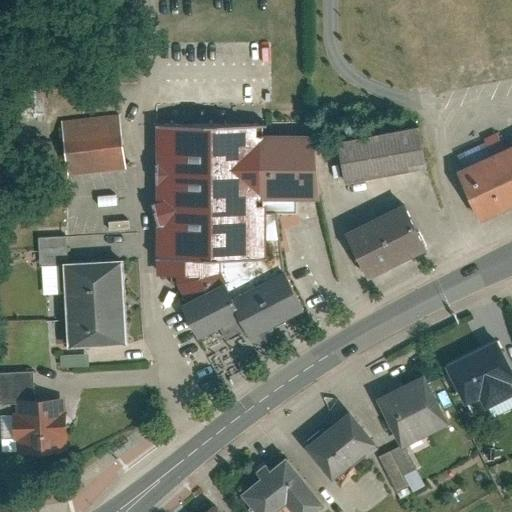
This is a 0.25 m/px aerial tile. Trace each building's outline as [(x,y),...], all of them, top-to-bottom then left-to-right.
[(13,88),(14,113),(43,112),(43,88),(13,88)] [(232,249),(234,189),(278,188),(299,188),(294,124),(236,124),(236,116),(143,113),(141,166),(140,236),(139,259),(178,260),(179,247),(201,248),(231,249),(232,249)] [(68,174),(125,166),(118,114),(61,122),(68,174)] [(419,126),(337,139),(343,180),(425,167),(419,126)] [(511,198),(511,136),(459,161),(483,212),(511,198)] [(279,203),(278,188),(234,189),(232,249),(231,249),(201,248),(200,260),(206,274),(213,288),(224,283),(277,260),(258,203),(279,203)] [(422,247),(399,198),(332,230),(355,279),(422,247)] [(59,254),(61,296),(121,293),(118,251),(59,254)] [(181,330),(198,337),(223,381),(239,370),(253,362),(315,327),(277,260),(224,283),(213,288),(206,274),(163,296),(181,330)] [(61,296),(64,338),(123,335),(121,293),(61,296)] [(509,372),(490,331),(450,350),(468,390),(509,372)] [(86,350),(59,352),(60,363),(86,362),(86,350)] [(30,367),(0,368),(0,395),(32,394),(30,367)] [(382,393),(407,442),(454,419),(430,370),(382,393)] [(60,451),(58,394),(15,395),(17,452),(60,451)] [(355,407),(311,443),(337,475),(371,448),(373,451),(384,443),(355,407)] [(419,466),(407,442),(395,448),(407,472),(419,466)] [(407,472),(395,448),(383,454),(401,489),(413,483),(407,472)] [(267,474),(247,490),(265,511),(275,511),(290,500),(299,511),(315,511),(330,500),(291,454),(276,466),(271,460),(262,468),(267,474)] [(226,511),(218,501),(205,511),(226,511)]
